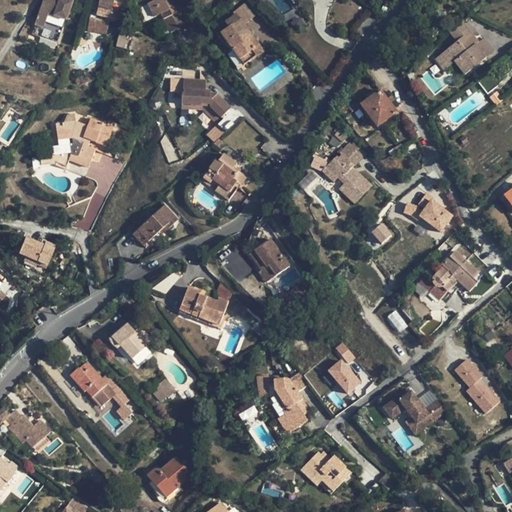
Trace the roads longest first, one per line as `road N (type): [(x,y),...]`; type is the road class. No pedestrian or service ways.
road 1 (residential): [(0,394),(49,337),(114,289),(245,222),(369,44)]
road 2 (residential): [(369,44),(393,73),(469,220),(511,269),(339,422)]
road 3 (unknown): [(94,304),(78,232),(0,215)]
